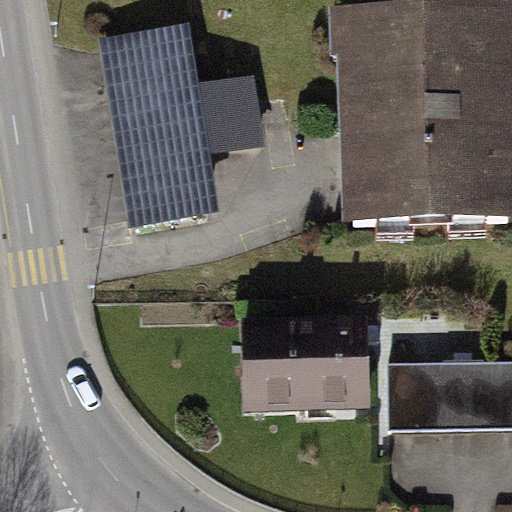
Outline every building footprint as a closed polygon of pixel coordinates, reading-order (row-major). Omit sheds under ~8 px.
[(352,25),(359,230),(420,228),(420,220),(451,219),(451,227),(510,225),(504,20),(445,22),(446,29),(410,30),(410,23),(352,25)] [(115,50),(144,222),(213,210),(204,153),(263,143),(253,84),(194,94),(184,38),(115,50)] [(368,327),(247,332),(250,413),(371,408),(368,327)] [(511,365),(420,367),(422,434),(511,432),(511,365)] [(420,367),(391,368),(393,434),(422,434),(420,367)]
